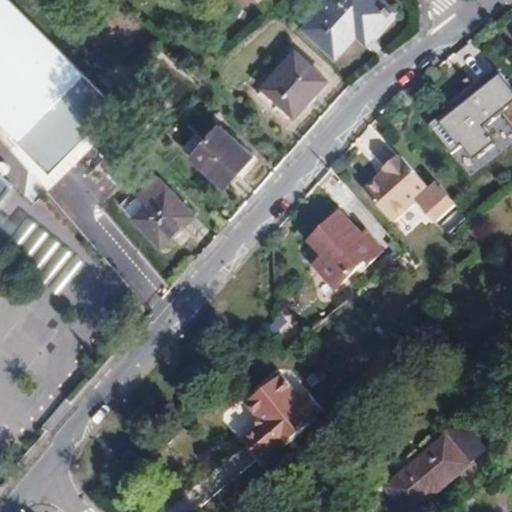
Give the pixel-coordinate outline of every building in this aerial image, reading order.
[(124,114),(12,0),(0,0),(0,136),(49,187),(72,164),(124,114)] [(383,0),(331,0),(305,29),(336,57),(350,42),(363,29),(373,38),(396,12),(383,0)] [(310,101),(328,81),(297,52),(258,95),(275,110),(281,103),(296,116),(310,101)] [(511,84),(500,69),(428,124),(453,157),(465,148),(476,162),(498,145),(486,129),(504,115),(511,125),(511,84)] [(255,156),(221,125),(205,143),(196,134),(183,148),(192,156),(191,157),(226,189),(244,169),(255,156)] [(438,222),(457,206),(436,182),(430,188),(404,158),(401,160),(399,158),(386,171),(387,172),(366,191),(395,224),(419,201),(438,222)] [(0,174),(0,202),(14,186),(0,174)] [(138,197),(146,207),(168,186),(160,177),(138,197)] [(146,207),(133,218),(162,249),(178,234),(197,216),(168,186),(146,207)] [(364,237),(342,214),(326,229),(311,242),(325,257),(315,266),(337,289),(368,260),(372,264),(385,251),(368,233),(364,237)] [(61,292),(85,263),(39,227),(16,256),(61,292)] [(261,428),(248,438),(255,448),(265,460),(284,445),(286,446),(320,418),(319,416),(326,410),(313,393),(305,399),(285,373),(281,373),(267,383),(267,387),(250,401),(261,415),(261,428)] [(448,437),(386,488),(397,501),(406,511),(414,511),(472,466),(471,465),(489,450),(467,423),(449,437),(448,437)]
